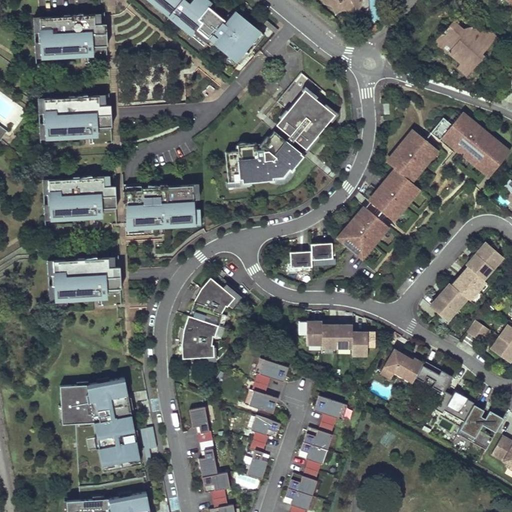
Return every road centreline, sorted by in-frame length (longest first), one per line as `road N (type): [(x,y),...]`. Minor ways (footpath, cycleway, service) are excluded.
road 1 (residential): [(242,235),(300,220),(348,187),(367,145),(368,65)]
road 2 (residential): [(242,235),(256,268),(281,290),(339,293),(400,310)]
road 3 (residential): [(159,366),(181,275),(200,255),(242,235)]
road 4 (residential): [(368,65),(511,113)]
road 5 (residential): [(159,366),(188,511)]
road 6 (residential): [(400,310),(511,382)]
